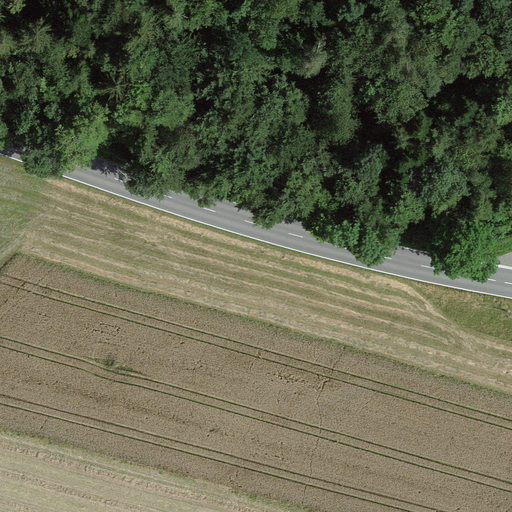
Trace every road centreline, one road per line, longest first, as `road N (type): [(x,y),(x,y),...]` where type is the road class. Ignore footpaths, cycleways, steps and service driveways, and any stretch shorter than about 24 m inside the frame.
road 1 (tertiary): [(0,139),(209,214),(511,284)]
road 2 (track): [(75,166),(88,92),(83,0)]
